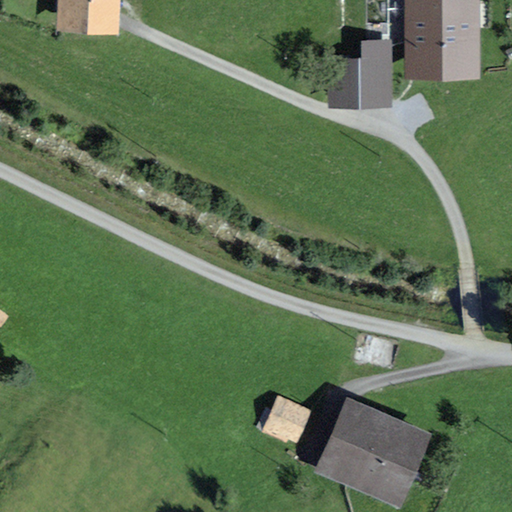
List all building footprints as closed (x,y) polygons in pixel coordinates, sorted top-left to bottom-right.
[(60,0),(59,19),(115,22),(116,0),(60,0)] [(408,29),(408,43),(414,43),(415,65),(469,65),(469,43),(475,43),(475,29),(469,29),(469,2),(414,2),(414,0),(403,0),(403,20),(414,20),(414,29),(408,29)] [(334,64),(334,98),(384,97),(384,44),(366,44),(367,64),(334,64)] [(0,323),(4,325),(11,311),(0,305),(0,323)] [(277,400),(267,423),(269,424),(266,431),(285,439),(288,433),(293,435),(303,412),(277,400)] [(390,425),(350,409),(326,464),(395,493),(421,431),(393,420),(390,425)]
